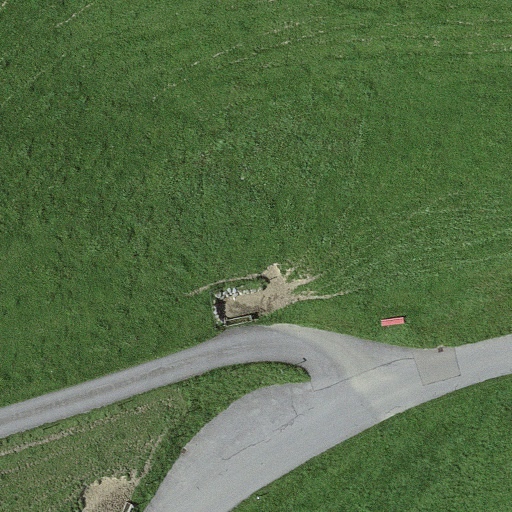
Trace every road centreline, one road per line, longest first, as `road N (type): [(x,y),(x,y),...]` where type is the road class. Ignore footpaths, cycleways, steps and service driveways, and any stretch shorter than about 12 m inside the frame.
road 1 (track): [(401,392),(329,356),(265,347),(0,431)]
road 2 (unclassified): [(199,511),(221,491),(401,392),(511,373)]
